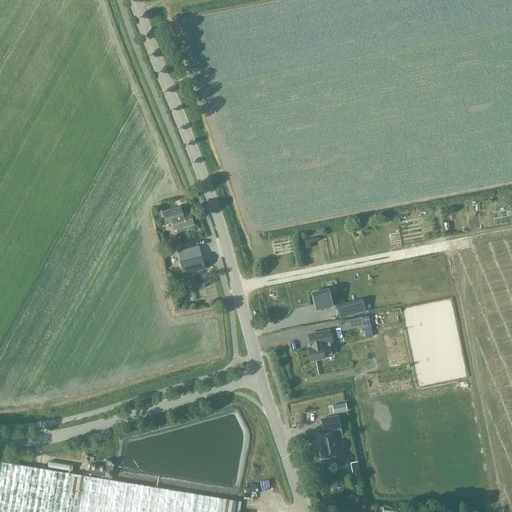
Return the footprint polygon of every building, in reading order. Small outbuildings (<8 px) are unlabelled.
[(193,225),(190,213),(182,215),(180,208),(162,213),(166,225),(172,223),(174,231),(193,225)] [(204,270),(198,247),(177,252),(182,274),(204,270)] [(329,279),(312,284),(316,302),(334,298),(329,279)] [(362,299),(335,306),(338,318),(365,311),(362,299)] [(360,318),(340,322),(341,329),(362,325),(365,338),(372,337),(368,316),(360,318)] [(304,336),(309,362),(322,359),(321,357),(330,355),(327,343),(329,343),(327,331),(304,336)] [(332,406),(333,413),(346,410),(344,403),(332,406)] [(339,428),(337,416),(320,419),(323,434),(317,435),(321,458),(337,454),(337,453),(338,451),(338,446),(336,445),(334,438),(341,437),(339,428)] [(233,511),(235,500),(1,462),(0,470),(0,511),(233,511)] [(273,477),(265,479),(267,487),(275,485),(273,477)]
